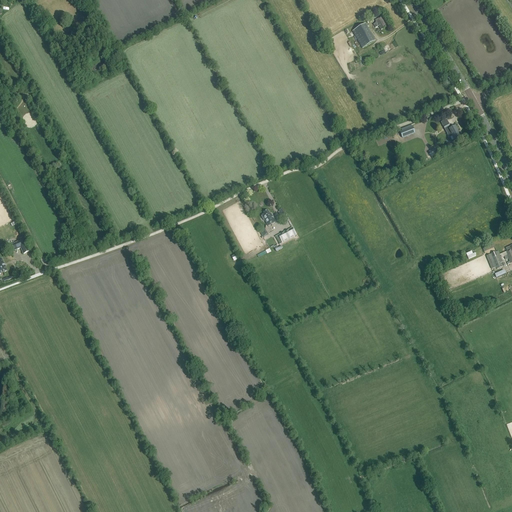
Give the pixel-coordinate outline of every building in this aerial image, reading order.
[(379,26),(381,30),(387,27),(384,22),(385,22),(382,17),(375,21),(376,21),(375,23),(373,25),(375,28),(379,26)] [(362,48),(375,41),(365,24),(352,31),(362,48)] [(452,136),(454,140),(461,136),(455,126),(453,127),(452,125),(450,126),(448,124),(443,126),(448,135),(447,135),(448,136),(449,138),(452,136)] [(415,134),(412,127),(400,132),(402,138),(415,134)] [(435,149),(429,152),(431,157),(438,154),(435,149)] [(268,226),(276,222),(271,214),(270,215),(267,210),(264,212),(265,214),(262,215),(268,226)] [(292,228),(278,235),(276,237),(279,244),(280,245),(282,243),(296,236),(296,235),(292,228)] [(12,247),(15,253),(21,250),(24,256),(30,253),(25,241),(12,247)] [(503,267),(501,263),(503,262),(498,251),(496,252),(496,251),(490,254),(497,269),(503,267)] [(491,270),(496,268),(491,255),(486,257),(491,270)] [(499,278),(508,273),(507,270),(497,274),(499,278)] [(511,291),(511,290),(511,287),(507,289),(506,287),(500,289),(503,295),(511,291)]
